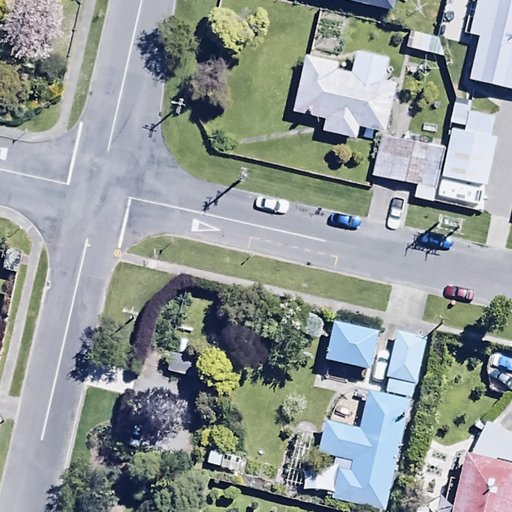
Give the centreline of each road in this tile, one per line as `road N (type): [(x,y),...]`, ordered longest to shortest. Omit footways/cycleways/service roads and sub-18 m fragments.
road 1 (residential): [(511,284),(98,188)]
road 2 (residential): [(26,511),(98,188)]
road 3 (residential): [(98,188),(141,0)]
